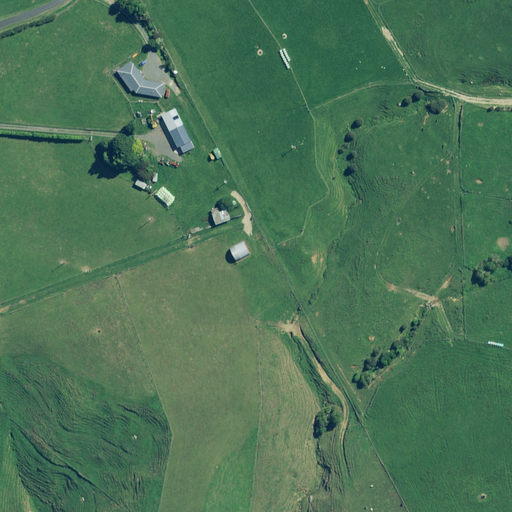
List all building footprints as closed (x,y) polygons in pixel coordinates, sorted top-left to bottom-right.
[(145,81),(131,62),(117,72),(130,93),(134,91),(136,94),(162,98),(164,84),(145,81)] [(195,148),(174,109),(161,116),(179,149),(180,149),(183,154),(195,148)] [(222,158),(217,149),(213,151),(218,160),(222,158)] [(147,185),(138,180),(135,185),(144,190),(147,185)] [(230,221),(226,209),(212,214),(216,226),(230,221)] [(250,255),(244,243),(230,249),(236,261),(250,255)]
